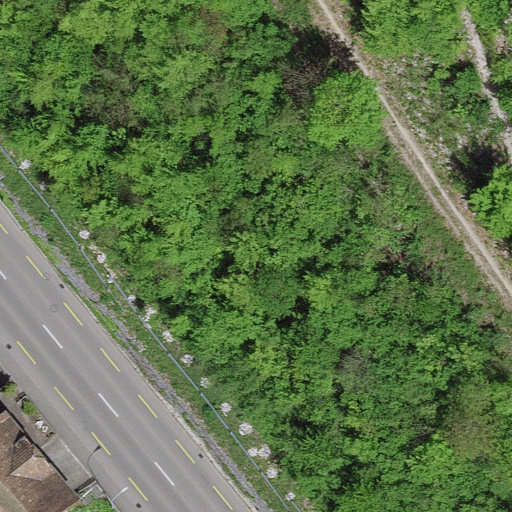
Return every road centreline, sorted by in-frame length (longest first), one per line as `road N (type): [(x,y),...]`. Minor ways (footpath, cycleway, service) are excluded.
road 1 (track): [(511,310),(301,0)]
road 2 (secondary): [(0,293),(185,511)]
